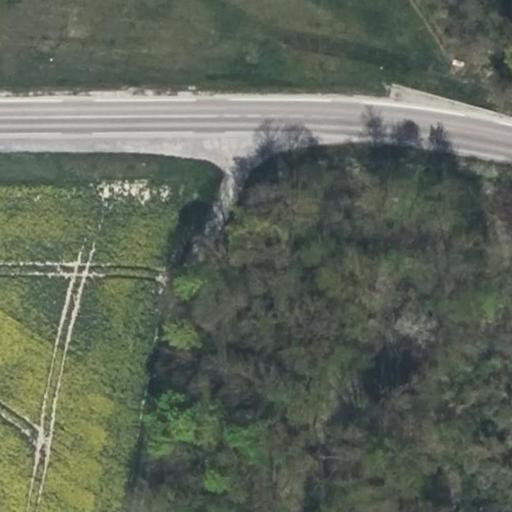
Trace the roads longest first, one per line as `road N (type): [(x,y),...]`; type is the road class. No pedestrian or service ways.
road 1 (tertiary): [(511,141),(347,116),(0,115)]
road 2 (unknown): [(417,88),(269,0)]
